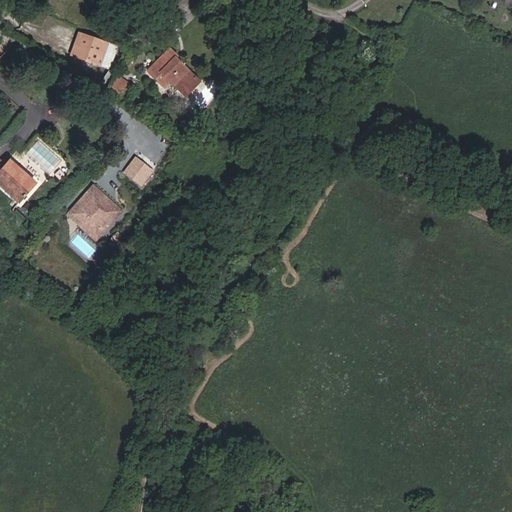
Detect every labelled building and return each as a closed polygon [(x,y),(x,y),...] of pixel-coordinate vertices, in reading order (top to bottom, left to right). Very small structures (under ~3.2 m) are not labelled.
[(94,41),(95,37),(83,32),(76,52),(102,62),(108,46),(94,41)] [(94,41),(108,46),(109,42),(95,37),(94,41)] [(153,69),(168,85),(174,80),(188,96),(205,80),(182,56),(175,48),(153,69)] [(136,85),(121,74),(114,84),(130,95),(136,85)] [(26,176),(12,164),(10,166),(0,157),(0,178),(25,202),(41,184),(29,173),(26,176)] [(154,168),(139,157),(131,169),(145,180),(154,168)] [(26,176),(29,173),(15,160),(12,164),(26,176)] [(124,211),(98,185),(69,213),(95,240),(124,211)]
